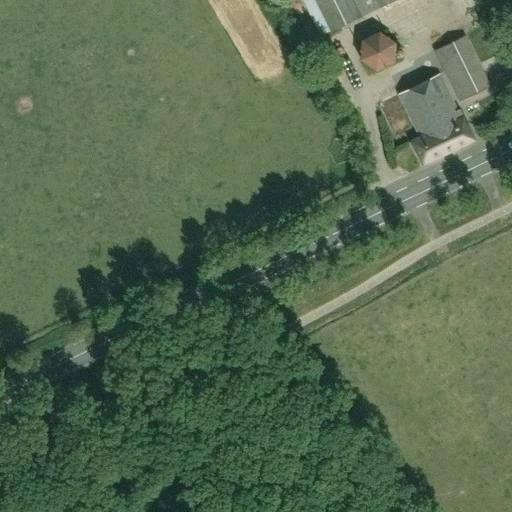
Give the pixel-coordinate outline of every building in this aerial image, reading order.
[(315,0),(330,31),(362,16),(353,0),(315,0)] [(462,0),(439,0),(421,9),(431,28),(468,10),(462,0)] [(395,62),(395,42),(379,31),(361,41),(360,59),(377,71),(395,62)] [(460,101),(491,86),(465,35),(435,50),(460,101)] [(424,163),(475,139),(460,109),(458,110),(440,74),(399,94),(421,136),(412,140),(424,163)]
